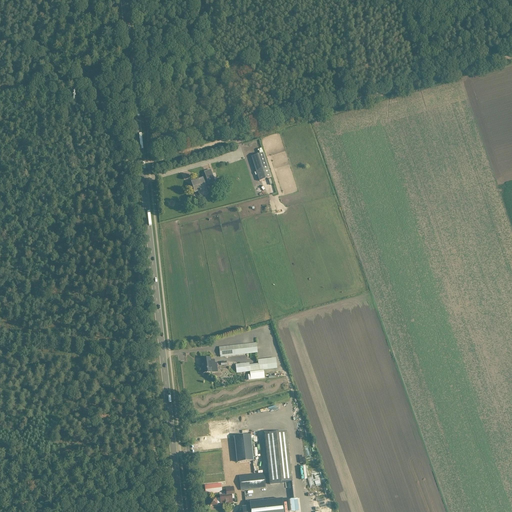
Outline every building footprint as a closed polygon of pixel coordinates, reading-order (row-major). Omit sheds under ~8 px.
[(271,178),(263,153),(251,157),(259,181),(271,178)] [(191,183),(195,193),(198,192),(200,197),(208,195),(205,185),(208,184),(208,185),(215,183),(211,170),(205,172),(207,179),(203,180),(203,179),(191,183)] [(219,348),(220,357),(257,353),(256,344),(219,348)] [(211,361),(210,358),(201,359),(203,374),(218,372),(217,364),(215,364),(215,361),(211,361)] [(258,365),(249,366),(249,363),(236,365),(237,373),(268,369),(267,360),(258,361),(258,365)] [(264,371),(250,373),(251,380),(265,379),(264,371)] [(296,416),(303,414),(300,402),(293,404),(296,416)] [(213,435),(214,442),(227,441),(226,434),(227,433),(226,421),(215,422),(215,425),(214,425),(214,431),(212,432),(213,432),(213,435),(212,435),(213,435)] [(240,434),(242,454),(257,452),(254,430),(240,434)] [(292,482),(286,432),(264,434),(269,485),(292,482)] [(309,471),(311,478),(320,474),(318,468),(309,471)] [(239,476),(241,491),(266,488),(264,474),(239,476)] [(205,486),(205,489),(206,495),(222,493),(221,487),(221,485),(221,484),(205,486)] [(221,504),(232,503),(232,499),(234,499),(234,495),(233,487),(226,488),(226,490),(224,491),(224,493),(220,493),(220,499),(214,499),(215,504),(221,504)] [(310,489),(312,495),(318,493),(316,487),(310,489)] [(291,499),(291,511),(299,511),(299,499),(291,499)] [(243,508),(243,511),(281,511),(281,500),(250,504),(250,507),(243,508)]
